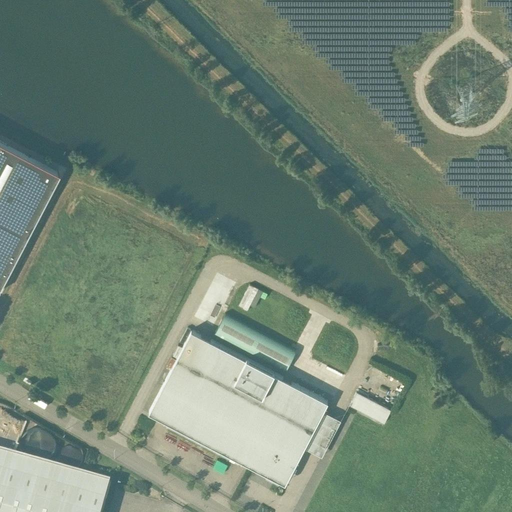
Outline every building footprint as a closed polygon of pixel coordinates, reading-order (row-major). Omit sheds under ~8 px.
[(0,140),(0,282),(58,171),(0,140)] [(82,190),(77,201),(88,207),(94,196),(82,190)] [(94,196),(88,207),(95,210),(101,214),(106,203),(94,196)] [(77,201),(71,212),(89,221),(95,210),(88,207),(77,201)] [(106,203),(101,214),(112,220),(118,209),(106,203)] [(95,210),(89,221),(107,230),(112,220),(101,214),(95,210)] [(71,212),(66,222),(84,232),(89,221),(71,212)] [(89,221),(84,232),(101,241),(107,230),(89,221)] [(66,222),(60,233),(78,242),(84,232),(66,222)] [(148,224),(142,235),(154,241),(159,230),(148,224)] [(159,230),(154,241),(160,244),(166,247),(171,237),(159,230)] [(84,232),(78,242),(96,251),(101,241),(84,232)] [(60,233),(55,244),(72,253),(78,242),(60,233)] [(142,235),(136,246),(154,255),(160,244),(154,241),(142,235)] [(171,237),(166,247),(177,254),(183,243),(171,237)] [(78,242),(72,253),(90,262),(96,251),(78,242)] [(55,244),(49,254),(67,264),(72,253),(55,244)] [(160,244),(154,255),(172,264),(177,254),(166,247),(160,244)] [(136,246),(131,256),(149,265),(154,255),(136,246)] [(72,253),(67,264),(85,273),(90,262),(72,253)] [(49,254),(44,265),(61,274),(67,264),(49,254)] [(154,255),(149,265),(166,275),(172,264),(154,255)] [(131,256),(125,267),(143,276),(149,265),(131,256)] [(67,264),(61,274),(79,283),(85,273),(67,264)] [(44,265),(38,276),(47,280),(56,285),(61,274),(44,265)] [(149,265),(143,276),(161,285),(166,275),(149,265)] [(125,267),(120,277),(137,287),(143,276),(125,267)] [(61,274),(56,285),(65,289),(74,294),(79,283),(61,274)] [(38,276),(33,286),(41,291),(47,280),(38,276)] [(143,276),(137,287),(155,296),(161,285),(143,276)] [(120,277),(114,288),(132,297),(137,287),(120,277)] [(47,280),(41,291),(50,295),(56,285),(47,280)] [(56,285),(50,295),(59,300),(65,289),(56,285)] [(137,287),(132,297),(150,307),(155,296),(137,287)] [(114,288),(109,299),(126,308),(132,297),(114,288)] [(65,289),(59,300),(68,305),(74,294),(65,289)] [(132,297),(126,308),(144,317),(150,307),(132,297)] [(109,299),(103,309),(112,314),(121,319),(126,308),(109,299)] [(13,302),(4,320),(15,326),(25,308),(13,302)] [(25,308),(15,326),(26,331),(35,314),(25,308)] [(126,308),(121,319),(130,323),(138,328),(144,317),(126,308)] [(197,308),(191,320),(202,325),(207,312),(197,308)] [(103,309),(97,320),(106,325),(112,314),(103,309)] [(225,312),(215,332),(286,369),(296,349),(225,312)] [(35,314),(26,331),(37,337),(46,319),(35,314)] [(112,314),(106,325),(115,329),(121,319),(112,314)] [(46,319),(37,337),(47,342),(57,325),(46,319)] [(121,319),(115,329),(124,334),(130,323),(121,319)] [(4,320),(0,327),(0,340),(6,344),(15,326),(4,320)] [(130,323),(124,334),(133,339),(138,328),(130,323)] [(57,325),(47,342),(58,348),(67,330),(57,325)] [(15,326),(6,344),(17,349),(26,331),(15,326)] [(285,482),(328,400),(192,329),(149,411),(285,482)] [(67,330),(58,348),(69,354),(78,336),(67,330)] [(26,331),(17,349),(27,355),(37,337),(26,331)] [(78,336),(69,354),(79,359),(88,341),(78,336)] [(37,337),(27,355),(38,360),(47,342),(37,337)] [(88,341),(79,359),(90,365),(99,347),(88,341)] [(47,342),(38,360),(49,366),(58,348),(47,342)] [(99,347),(90,365),(100,370),(110,352),(99,347)] [(58,348),(49,366),(59,371),(69,354),(58,348)] [(110,352),(100,370),(111,376),(120,358),(110,352)] [(69,354),(59,371),(70,377),(79,359),(69,354)] [(120,358),(111,376),(122,381),(131,364),(120,358)] [(79,359),(70,377),(81,382),(90,365),(79,359)] [(90,365),(81,382),(91,388),(100,370),(90,365)] [(100,370),(91,388),(102,393),(111,376),(100,370)] [(111,376),(102,393),(113,399),(122,381),(111,376)] [(357,390),(350,404),(386,421),(393,407),(357,390)] [(75,448),(75,459),(86,458),(86,447),(75,448)] [(0,511),(103,511),(111,487),(81,479),(0,456),(0,511)]
